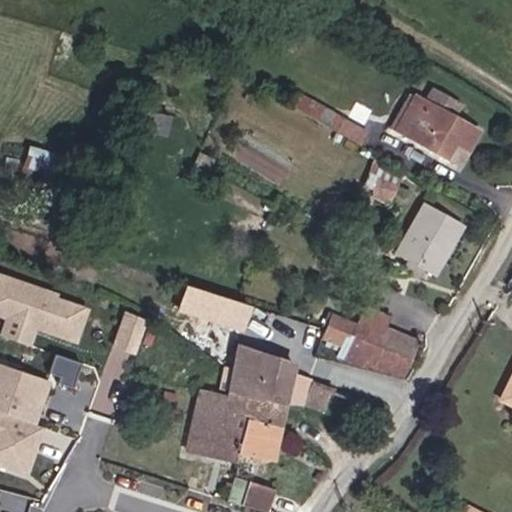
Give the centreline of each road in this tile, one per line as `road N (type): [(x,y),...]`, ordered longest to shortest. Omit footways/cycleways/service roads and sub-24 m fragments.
road 1 (residential): [(316,511),(344,471),(407,412),(511,225)]
road 2 (unknown): [(64,500),(120,359)]
